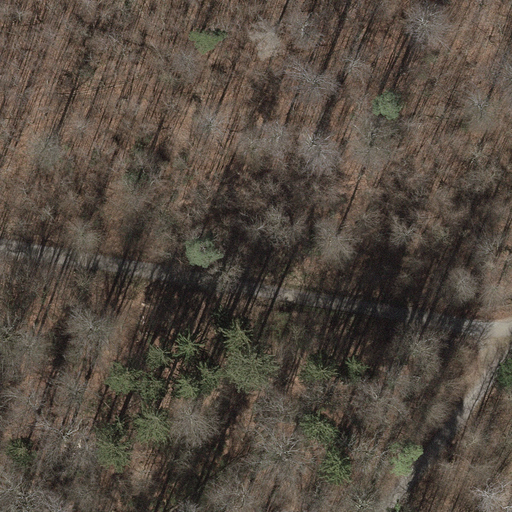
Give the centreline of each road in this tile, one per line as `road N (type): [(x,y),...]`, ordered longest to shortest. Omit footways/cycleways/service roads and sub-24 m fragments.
road 1 (track): [(511,334),(0,249)]
road 2 (track): [(511,352),(380,511)]
